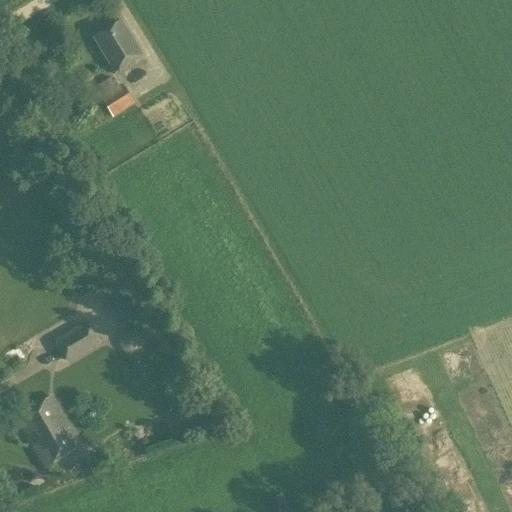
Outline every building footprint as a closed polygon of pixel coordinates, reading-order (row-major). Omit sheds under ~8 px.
[(93,39),(114,75),(141,59),(120,23),(93,39)] [(134,105),(123,86),(119,88),(112,78),(93,89),(112,118),(134,105)] [(126,271),(94,292),(117,327),(149,306),(126,271)] [(85,323),(53,342),(67,366),(100,347),(85,323)] [(16,420),(45,469),(80,447),(51,399),(16,420)] [(217,426),(209,401),(176,413),(183,436),(217,426)]
